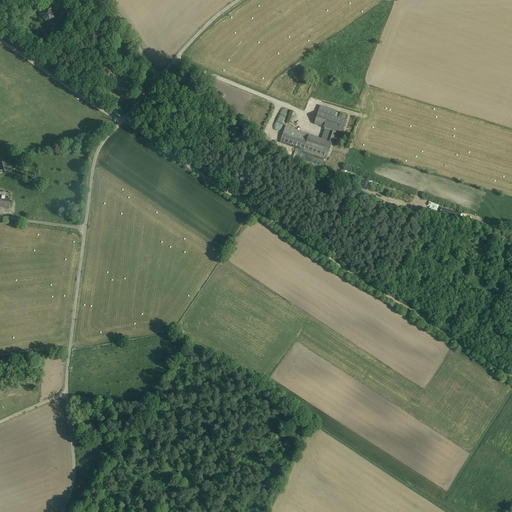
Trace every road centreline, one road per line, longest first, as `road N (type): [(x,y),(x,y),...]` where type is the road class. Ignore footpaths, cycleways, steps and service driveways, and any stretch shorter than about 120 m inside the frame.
road 1 (track): [(0,40),(511,376)]
road 2 (residential): [(63,511),(74,476),(66,379),(97,152),(200,28),(239,0)]
